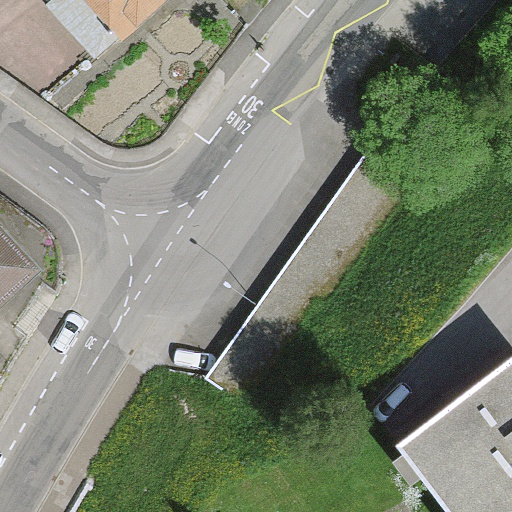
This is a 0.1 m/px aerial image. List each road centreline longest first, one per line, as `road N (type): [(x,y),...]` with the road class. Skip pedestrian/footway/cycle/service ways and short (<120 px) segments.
road 1 (tertiary): [(352,0),(161,248)]
road 2 (tertiary): [(161,248),(2,511)]
road 3 (residential): [(0,134),(161,248)]
